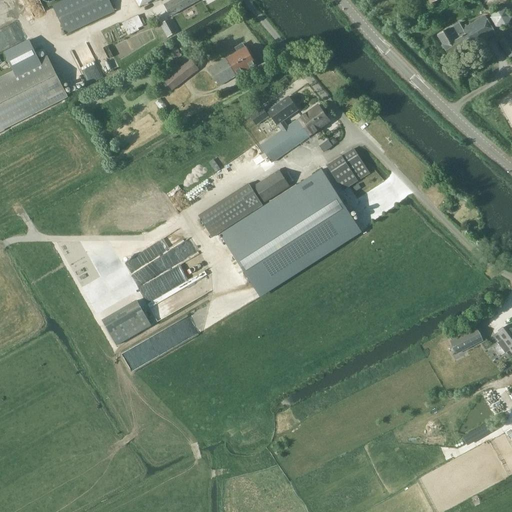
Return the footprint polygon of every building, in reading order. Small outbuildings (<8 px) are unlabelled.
[(110,2),(113,0),(114,0),(113,0),(65,0),(53,6),(66,34),(115,11),(110,2)] [(171,16),(198,0),(162,0),(172,0),(165,4),(171,16)] [(473,47),(495,33),(485,16),(467,27),(466,25),(462,27),(459,23),(450,29),(438,36),(443,45),(450,57),(471,44),(473,47)] [(511,33),(499,41),(511,63),(511,33)] [(219,86),(256,65),(246,48),(245,48),(242,44),(236,48),(238,52),(209,68),(219,86)] [(2,128),(68,95),(47,56),(0,79),(0,130),(3,129),(2,128)] [(171,91),(199,69),(192,60),(164,81),(171,91)] [(302,113),(301,112),(300,114),(290,120),(292,123),(287,127),(283,120),(297,110),(288,97),(268,111),(277,124),(278,124),(282,131),(260,146),(272,163),(311,134),(312,134),(329,121),(318,105),(302,116),(300,114),(302,113)] [(257,124),(268,116),(262,108),(251,116),(257,124)] [(353,149),(327,166),(343,190),(369,173),(353,149)] [(361,231),(321,170),(221,235),(259,296),(361,231)] [(264,202),(290,186),(279,170),(254,186),(264,202)] [(263,205),(249,183),(198,216),(212,237),(263,205)] [(117,346),(152,326),(139,303),(104,323),(117,346)] [(511,351),(511,324),(498,334),(503,340),(499,343),(507,354),(511,351)] [(459,360),(468,355),(466,352),(485,343),(478,328),(450,341),(459,360)]
